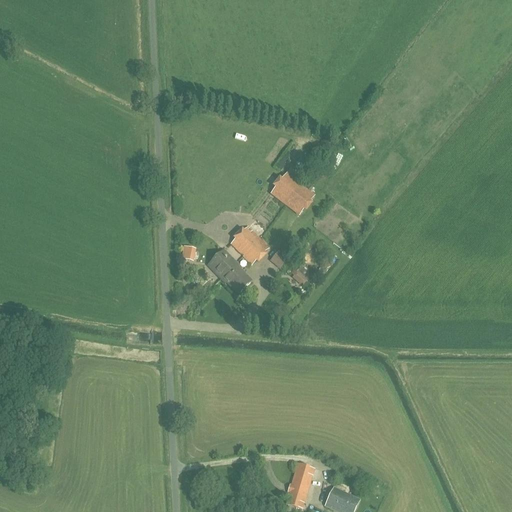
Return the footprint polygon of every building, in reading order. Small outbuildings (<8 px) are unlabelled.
[(271,195),(286,207),(299,217),(304,211),(306,213),(313,205),(311,203),(315,197),(301,186),(287,175),(282,181),(280,179),(273,187),(275,189),(271,195)] [(270,248),(261,240),(248,227),(230,246),(242,258),(251,267),(270,248)] [(280,271),(290,258),(280,250),(270,262),(280,271)] [(238,295),(252,282),(240,270),(241,269),(225,251),(208,267),(225,285),(227,284),(238,295)] [(302,284),(307,278),(301,273),(303,270),(297,265),(291,274),(302,284)] [(302,511),(315,470),(298,464),(286,506),(302,511)] [(335,511),(354,511),(359,501),(334,490),(326,507),(335,511)]
